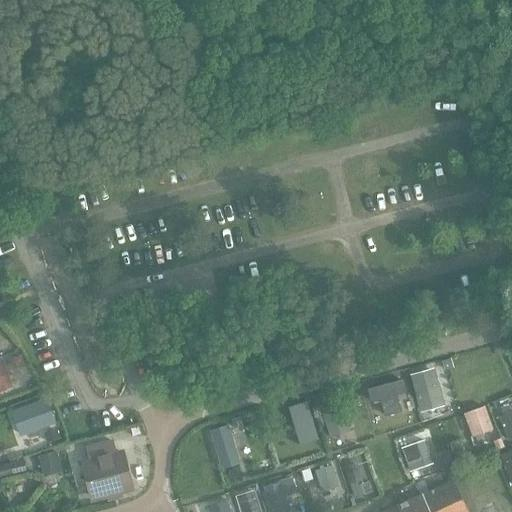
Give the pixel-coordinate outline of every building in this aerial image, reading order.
[(22,356),(12,360),(14,365),(19,367),(25,365),(22,356)] [(451,359),(443,361),(445,370),(454,368),(451,359)] [(423,409),(440,405),(431,371),(413,376),(423,409)] [(386,384),(397,417),(416,411),(405,377),(386,384)] [(320,394),(312,396),(315,404),(323,401),(320,394)] [(17,408),(25,433),(46,426),(38,401),(17,408)] [(330,436),(349,429),(342,407),(327,412),(326,408),(321,409),(330,436)] [(472,436),(491,429),(483,407),(464,413),(472,436)] [(303,444),(319,440),(311,412),(295,417),(303,444)] [(511,412),(499,417),(508,440),(511,438),(511,412)] [(240,418),(232,420),(234,427),(242,425),(240,418)] [(228,426),(210,431),(221,466),(233,462),(228,446),(233,444),(228,426)] [(57,430),(45,435),(48,443),(60,439),(57,430)] [(201,477),(215,472),(202,438),(188,442),(201,477)] [(116,450),(113,439),(84,446),(88,458),(80,460),(90,502),(106,498),(107,502),(123,498),(122,494),(135,491),(124,448),(116,450)] [(410,446),(402,448),(407,462),(410,470),(432,463),(425,441),(410,446)] [(57,449),(38,453),(44,475),(62,471),(57,449)] [(511,451),(502,456),(511,482),(511,451)] [(24,457),(0,462),(0,475),(26,469),(24,457)] [(368,482),(363,484),(356,465),(345,469),(355,496),(371,490),(368,482)] [(467,511),(453,479),(380,511),(467,511)] [(272,511),(284,511),(288,511),(279,482),(264,487),(272,511)] [(258,511),(253,492),(237,496),(241,511),(258,511)] [(207,507),(209,511),(229,511),(226,501),(207,507)]
